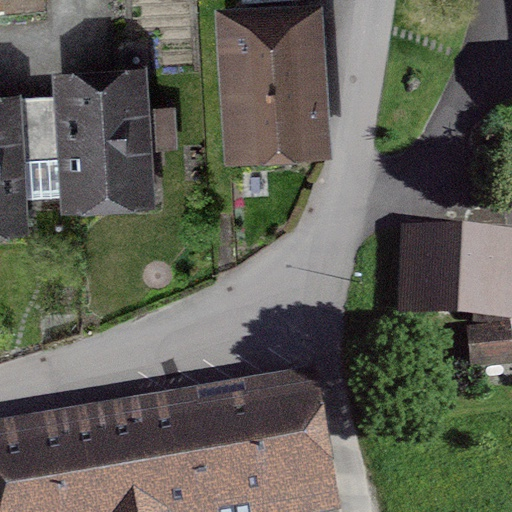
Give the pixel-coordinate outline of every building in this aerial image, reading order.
[(324,0),(243,0),(218,2),(229,163),(335,156),(324,0)] [(148,65),(54,73),(65,210),(159,202),(148,65)] [(0,234),(29,233),(20,94),(0,95),(0,234)] [(32,152),(33,194),(60,192),(58,150),(32,152)] [(511,226),(401,222),(398,304),(511,308),(511,226)] [(466,355),(511,356),(511,317),(467,316),(466,355)] [(314,511),(294,394),(0,445),(0,511),(314,511)]
